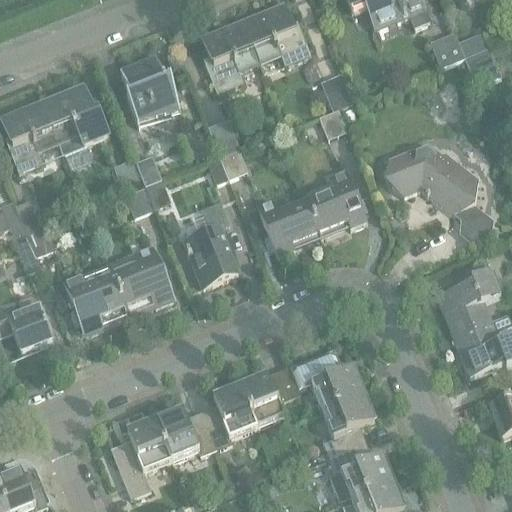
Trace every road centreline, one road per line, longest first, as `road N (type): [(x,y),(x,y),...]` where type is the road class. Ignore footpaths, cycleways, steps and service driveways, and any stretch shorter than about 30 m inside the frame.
road 1 (residential): [(461,511),(387,325),(346,302),(315,301),(43,416)]
road 2 (residential): [(151,0),(0,58)]
